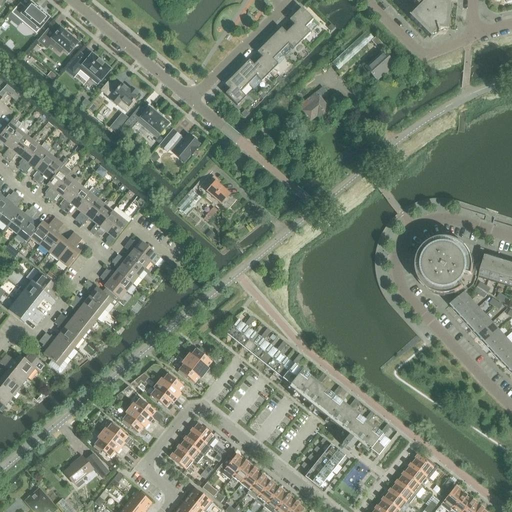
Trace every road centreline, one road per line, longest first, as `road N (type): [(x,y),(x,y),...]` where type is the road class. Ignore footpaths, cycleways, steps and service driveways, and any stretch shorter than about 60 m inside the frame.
road 1 (residential): [(511,406),(404,293),(394,254),(398,236),(428,216),(511,235)]
road 2 (residential): [(334,508),(196,402),(149,457),(171,496),(162,511)]
road 3 (residential): [(189,99),(72,0)]
road 4 (residential): [(0,349),(11,334),(34,332),(88,264),(107,255)]
road 5 (residential): [(107,255),(0,168)]
road 6 (residential): [(189,99),(288,3)]
road 7 (residential): [(365,0),(422,55),(476,34)]
